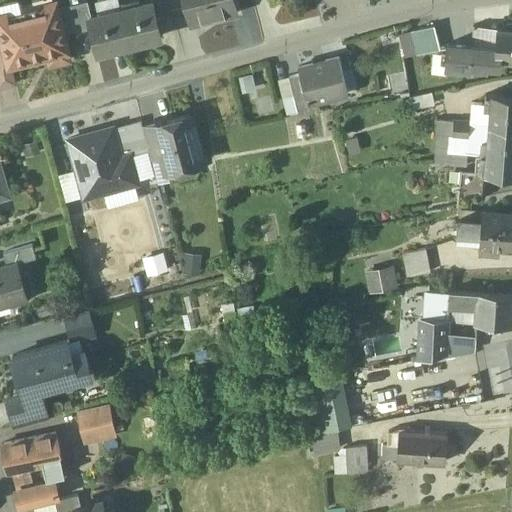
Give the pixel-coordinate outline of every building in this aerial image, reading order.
[(88,0),(87,0),(68,5),(75,32),(92,27),(89,15),(92,14),(88,0)] [(149,0),(120,9),(129,45),(161,36),(155,12),(152,0),(149,0)] [(169,0),(152,0),(155,12),(172,8),(169,0)] [(169,0),(172,8),(187,5),(185,0),(169,0)] [(185,0),(187,5),(191,24),(193,24),(193,22),(210,17),(211,20),(237,13),(233,0),(185,0)] [(55,3),(0,16),(0,28),(3,41),(9,65),(11,64),(47,55),(49,65),(69,60),(55,3)] [(129,45),(120,9),(92,14),(89,15),(92,27),(98,51),(129,45)] [(434,25),(411,31),(417,54),(440,48),(434,25)] [(496,28),(473,26),(473,27),(475,28),(472,46),(488,47),(495,48),(496,28)] [(511,28),(507,28),(496,28),(495,48),(494,58),(501,58),(511,59),(511,28)] [(9,65),(3,41),(0,42),(0,87),(16,83),(11,64),(9,65)] [(472,46),(448,44),(446,68),(472,70),(473,68),(487,69),(487,66),(488,47),(472,46)] [(495,48),(488,47),(487,66),(501,67),(501,58),(494,58),(495,48)] [(339,57),(298,68),(300,74),(308,103),(348,93),(339,57)] [(308,103),(300,74),(288,77),(297,112),(309,109),(308,103)] [(511,95),(492,94),(492,96),(491,109),(489,124),(511,126),(511,95)] [(190,114),(168,120),(168,122),(157,125),(156,123),(155,124),(163,155),(168,171),(186,166),(184,159),(201,154),(190,114)] [(130,156),(149,150),(143,127),(141,120),(113,127),(122,158),(130,156)] [(438,120),(436,152),(451,153),(452,134),(453,121),(438,120)] [(469,122),(453,121),(452,134),(468,135),(469,122)] [(155,124),(143,127),(149,150),(151,158),(163,155),(155,124)] [(511,126),(489,124),(487,142),(486,155),(511,157),(511,126)] [(130,156),(122,158),(113,127),(68,140),(84,198),(138,183),(130,156)] [(480,155),(478,172),(478,173),(485,173),(511,175),(511,157),(486,155),(480,155)] [(478,172),(459,170),(456,204),(483,199),(485,173),(478,173),(478,172)] [(511,214),(482,212),(481,221),(480,234),(479,253),(498,254),(499,246),(511,246),(511,214)] [(481,221),(458,219),(457,232),(480,234),(481,221)] [(31,244),(2,252),(6,265),(16,263),(35,257),(31,244)] [(427,248),(404,254),(409,275),(432,269),(427,248)] [(0,304),(26,297),(16,263),(6,265),(0,266),(0,304)] [(370,291),(399,286),(395,266),(367,272),(370,291)] [(448,291),(430,289),(427,317),(447,319),(448,308),(447,308),(448,291)] [(466,292),(448,291),(447,308),(448,308),(460,309),(465,306),(466,292)] [(511,295),(466,292),(465,306),(477,307),(476,321),(511,324),(511,295)] [(88,308),(64,315),(67,327),(92,321),(88,308)] [(427,317),(420,317),(419,359),(445,354),(446,335),(447,319),(427,317)] [(92,321),(67,327),(71,341),(96,334),(92,321)] [(458,336),(446,335),(445,354),(457,351),(458,336)] [(475,337),(458,336),(457,351),(474,348),(475,337)] [(66,341),(12,356),(24,402),(25,405),(44,399),(42,389),(71,381),(71,380),(87,376),(80,350),(69,353),(66,341)] [(44,399),(25,405),(24,402),(9,406),(14,426),(49,416),(44,399)] [(107,403),(79,410),(86,441),(114,435),(107,403)] [(445,435),(414,433),(407,428),(388,431),(387,445),(398,446),(397,460),(410,461),(443,464),(445,435)] [(337,430),(311,435),(313,454),(339,449),(337,430)] [(55,433),(2,443),(7,466),(42,458),(42,457),(60,455),(55,433)] [(366,445),(345,447),(346,473),(367,471),(366,445)] [(42,457),(42,458),(45,471),(47,478),(64,474),(60,455),(42,457)] [(53,481),(16,490),(21,507),(55,499),(57,499),(53,481)] [(57,499),(55,499),(58,511),(59,511),(73,509),(73,508),(81,506),(78,494),(57,499)] [(81,506),(73,508),(73,509),(73,511),(112,511),(111,508),(104,509),(102,501),(81,506)]
